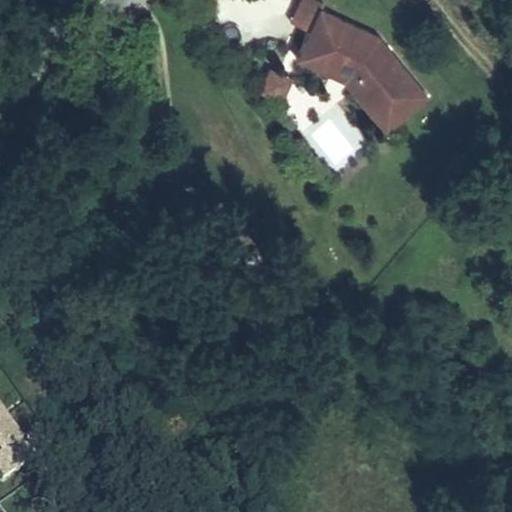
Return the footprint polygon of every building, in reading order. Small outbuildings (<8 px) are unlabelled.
[(321,8),(323,2),(318,0),(300,0),(290,22),(308,30),(319,7),(321,8)] [(378,35),(321,8),(319,7),(308,30),(299,50),(348,74),(383,116),(419,86),(378,35)] [(384,131),(427,95),(419,86),(383,116),(348,74),(299,50),(295,57),(343,80),(384,131)] [(291,77),(287,75),(269,66),(258,89),(281,100),(291,77)] [(2,420),(0,420),(0,477),(2,480),(30,459),(2,420)]
